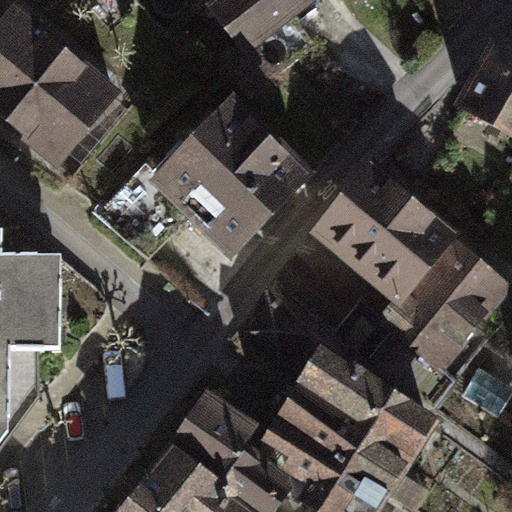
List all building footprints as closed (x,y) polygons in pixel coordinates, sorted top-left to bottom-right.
[(234,51),(222,60),(251,100),(318,51),(298,25),(326,4),(322,0),(220,0),(205,11),(234,51)] [(124,107),(0,1),(0,127),(59,181),(124,107)] [(511,29),(501,24),(459,98),(511,128),(511,29)] [(320,187),(237,107),(161,186),(145,170),(98,219),(150,269),(186,232),(233,277),(320,187)] [(511,280),(511,272),(458,234),(464,224),(372,153),(310,228),(393,296),(381,313),(363,295),(358,301),(298,253),(273,279),(333,332),(439,406),(458,378),(444,368),(511,280)] [(0,464),(9,451),(11,365),(61,366),(63,279),(4,278),(4,249),(0,248),(0,464)] [(315,332),(267,286),(240,330),(281,375),(315,332)] [(290,449),(283,461),(307,476),(298,492),(331,511),(379,511),(440,418),(319,337),(263,431),(290,449)] [(511,393),(511,385),(479,367),(462,397),(499,417),(511,393)] [(260,416),(206,382),(108,511),(265,511),(266,511),(273,511),(292,482),(289,469),(247,434),(260,416)]
